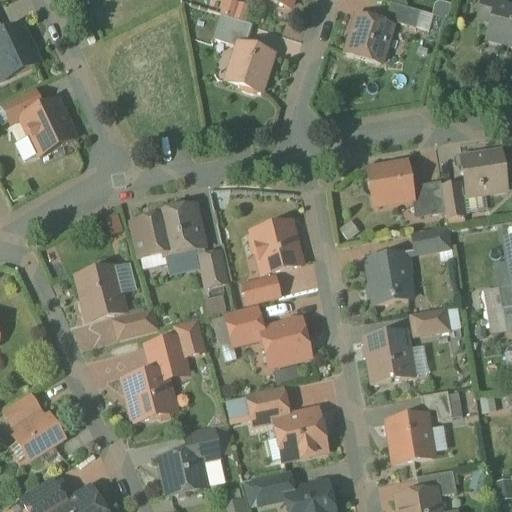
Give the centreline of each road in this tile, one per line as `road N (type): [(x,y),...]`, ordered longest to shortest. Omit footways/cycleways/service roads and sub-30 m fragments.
road 1 (residential): [(304,148),(368,511)]
road 2 (residential): [(14,234),(138,511)]
road 3 (residential): [(304,148),(511,115)]
road 4 (residential): [(39,0),(119,180)]
road 5 (residential): [(119,180),(304,148)]
road 6 (residential): [(304,148),(299,104),(328,0)]
